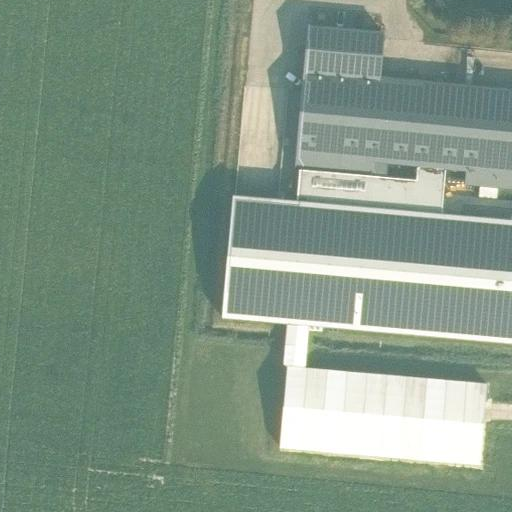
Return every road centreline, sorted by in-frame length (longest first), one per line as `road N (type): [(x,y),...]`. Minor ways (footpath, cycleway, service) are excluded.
road 1 (unknown): [(386,0),(412,49),(511,65)]
road 2 (unknown): [(278,0),(268,155)]
